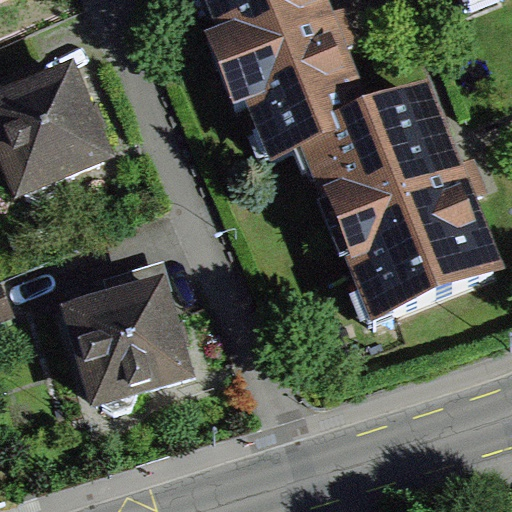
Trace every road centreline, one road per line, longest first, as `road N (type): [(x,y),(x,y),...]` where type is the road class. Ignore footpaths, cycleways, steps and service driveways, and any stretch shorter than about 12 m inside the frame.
road 1 (residential): [(275,397),(113,0)]
road 2 (primary): [(186,511),(511,405)]
